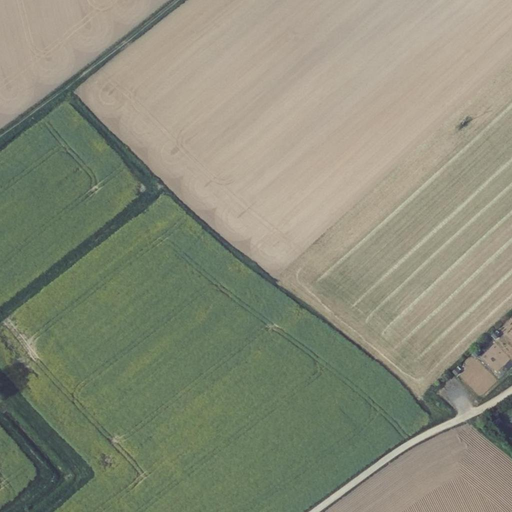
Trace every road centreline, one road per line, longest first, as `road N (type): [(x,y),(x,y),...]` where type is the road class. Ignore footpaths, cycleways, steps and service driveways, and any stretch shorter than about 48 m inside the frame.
road 1 (unclassified): [(511,391),(412,441),(313,511)]
road 2 (track): [(0,135),(182,0)]
